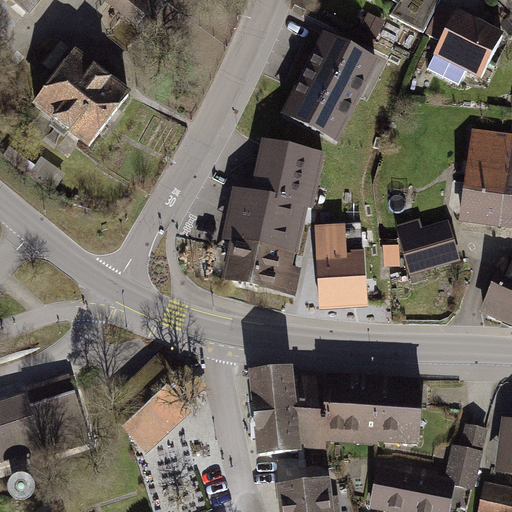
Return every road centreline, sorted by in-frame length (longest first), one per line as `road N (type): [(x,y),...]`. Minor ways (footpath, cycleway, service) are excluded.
road 1 (residential): [(115,287),(203,134),(261,0)]
road 2 (tertiary): [(511,351),(373,347),(229,330)]
road 3 (residential): [(229,330),(224,355),(236,467),(250,511)]
road 4 (tertiary): [(115,287),(0,200)]
road 5 (tertiary): [(229,330),(115,287)]
